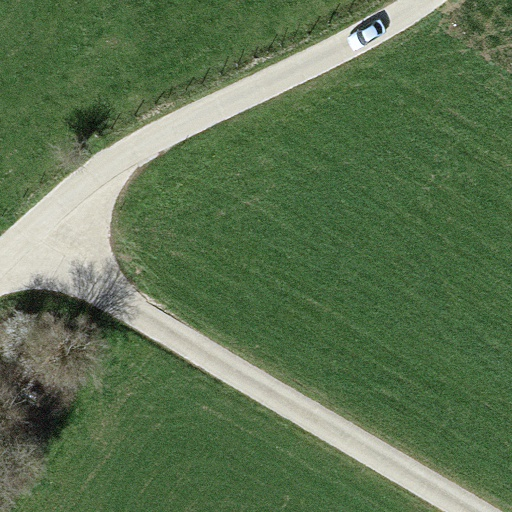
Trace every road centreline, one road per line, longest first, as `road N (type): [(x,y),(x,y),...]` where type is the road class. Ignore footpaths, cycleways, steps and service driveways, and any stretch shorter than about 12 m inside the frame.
road 1 (unclassified): [(423,0),(360,46),(132,154),(58,241),(0,293)]
road 2 (track): [(454,511),(212,369),(58,241)]
